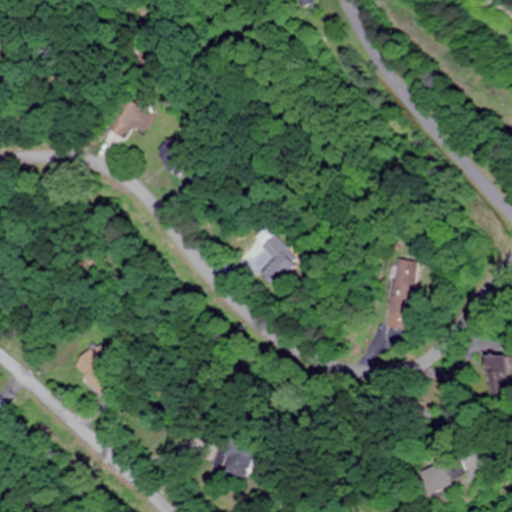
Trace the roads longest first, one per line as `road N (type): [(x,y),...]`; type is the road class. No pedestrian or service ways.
road 1 (residential): [(0,157),(67,157),(111,172),(267,331),(311,360),(366,377),(422,357),(511,262)]
road 2 (residential): [(345,0),(381,68),(511,215)]
road 3 (residential): [(166,511),(0,356)]
